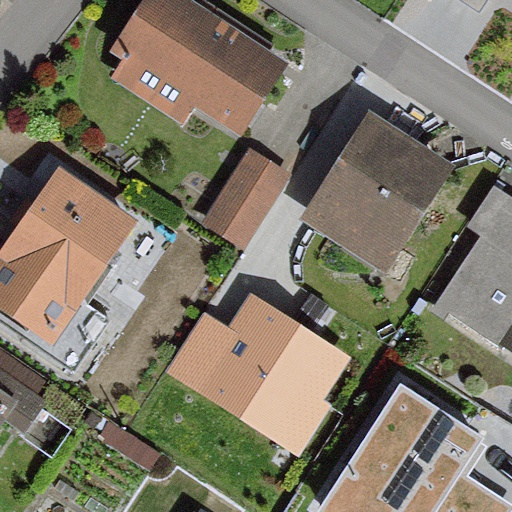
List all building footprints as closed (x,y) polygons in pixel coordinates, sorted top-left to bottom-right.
[(124,32),(128,35),(118,50),(238,128),(254,102),(250,100),(270,70),(226,41),(231,33),(197,11),(192,19),(162,0),(150,0),(139,18),(134,16),(124,32)] [(511,0),(449,0),(445,6),(511,48),(511,0)] [(436,171),(368,127),(308,220),(343,242),(352,228),(386,249),(436,171)] [(203,223),(235,244),(279,177),(246,156),(203,223)] [(0,263),(0,296),(47,329),(121,225),(57,181),(4,257),(0,263)] [(511,262),(478,241),(434,308),(499,350),(503,344),(511,349),(511,262)] [(353,358),(251,293),(228,328),(204,312),(166,370),(299,456),(333,403),(326,399),(353,358)] [(485,437),(401,384),(319,511),(436,511),(481,443),(485,437)] [(488,448),(481,443),(436,511),(511,511),(511,504),(469,477),(488,448)]
